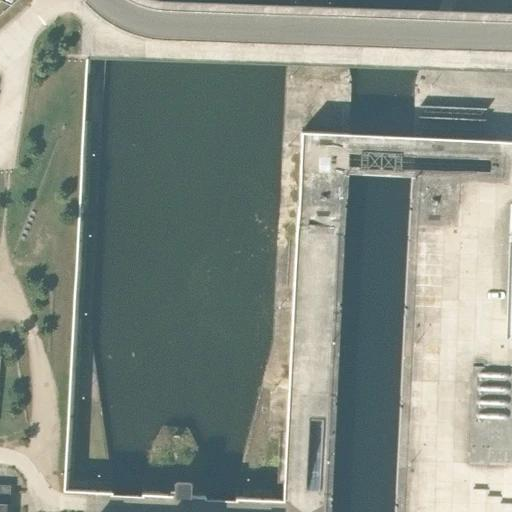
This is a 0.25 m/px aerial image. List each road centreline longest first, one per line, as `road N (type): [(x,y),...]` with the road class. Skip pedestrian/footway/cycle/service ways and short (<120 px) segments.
road 1 (tertiary): [(103,0),(152,22),(511,36)]
road 2 (track): [(19,460),(35,442),(41,390),(29,326),(0,285)]
